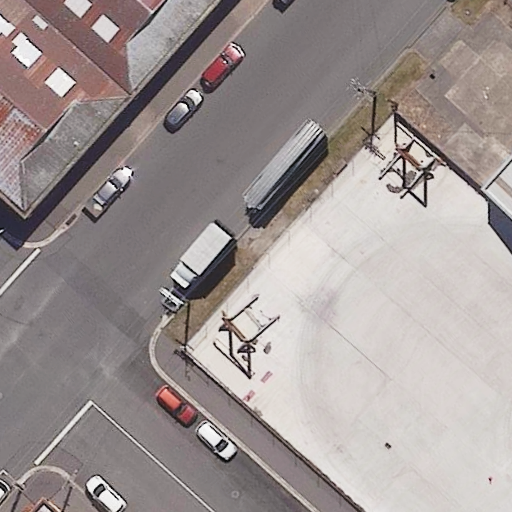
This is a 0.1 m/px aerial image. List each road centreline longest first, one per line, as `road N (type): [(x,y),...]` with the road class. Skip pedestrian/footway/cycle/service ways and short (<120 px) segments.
road 1 (unclassified): [(36,375),(370,0)]
road 2 (unclassified): [(36,375),(197,511)]
